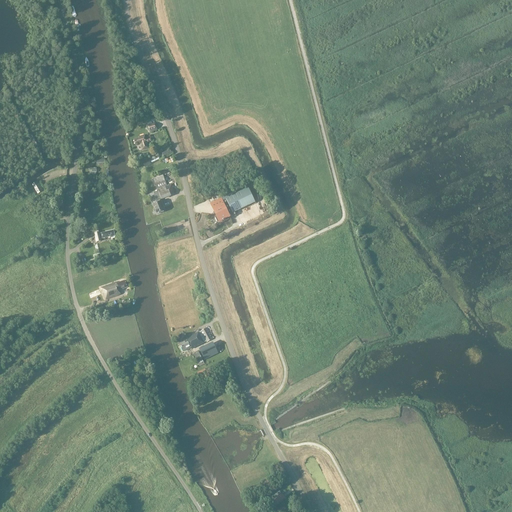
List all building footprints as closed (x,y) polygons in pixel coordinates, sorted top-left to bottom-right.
[(145,120),(150,132),(157,130),(153,117),(145,120)] [(147,143),(152,142),(151,138),(146,140),(145,136),(139,138),(140,139),(135,141),(136,145),(140,144),(142,150),(149,148),(147,143)] [(164,157),(172,153),(170,149),(162,154),(164,157)] [(156,187),(157,186),(158,190),(158,191),(153,193),(157,201),(175,194),(171,185),(160,189),(159,187),(160,187),(159,186),(166,183),(163,175),(153,179),(156,187)] [(247,186),(211,203),(217,217),(211,220),(214,226),(230,218),(228,215),(255,202),(247,186)] [(157,214),(165,211),(161,201),(153,204),(157,214)] [(94,231),(94,234),(96,243),(101,242),(100,239),(114,236),(113,231),(99,234),(99,233),(98,233),(98,231),(94,231)] [(116,283),(101,288),(105,300),(120,295),(119,291),(127,288),(124,281),(116,284),(116,283)] [(191,349),(203,343),(211,339),(206,329),(198,333),(188,338),(188,339),(179,344),(183,352),(191,348),(191,349)] [(214,344),(200,351),(205,360),(218,354),(214,344)] [(193,354),(196,359),(198,364),(199,367),(204,364),(203,362),(201,357),(199,352),(193,354)] [(277,504),(285,498),(282,494),(274,500),(277,504)]
